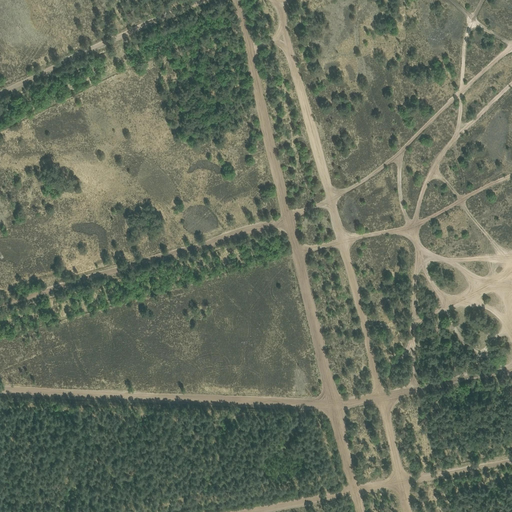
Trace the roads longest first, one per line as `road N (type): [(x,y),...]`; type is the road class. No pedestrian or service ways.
road 1 (track): [(280,0),(411,511)]
road 2 (track): [(362,511),(235,0)]
road 3 (track): [(0,392),(334,406),(382,397)]
road 4 (track): [(0,303),(287,220)]
road 5 (track): [(0,97),(207,0)]
road 6 (track): [(232,511),(404,480)]
